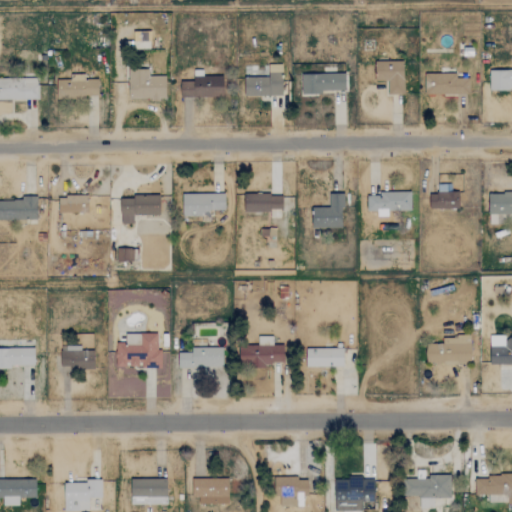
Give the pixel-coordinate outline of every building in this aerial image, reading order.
[(403,61),(374,62),(375,81),(387,80),(387,95),(403,94),(403,61)] [(281,96),(282,65),(268,64),(268,77),(244,77),(244,95),(281,96)] [(511,69),(489,70),(489,89),(511,88),(511,69)] [(165,76),(148,76),(148,70),(128,70),(128,98),(165,99),(165,76)] [(345,92),(345,73),(301,75),(301,93),(345,92)] [(456,74),(425,73),(424,94),(469,95),(469,78),(456,78),(456,74)] [(56,79),(56,97),(98,97),(98,79),(85,79),(85,74),(70,74),(70,79),(56,79)] [(180,97),(222,96),(221,74),(193,75),(193,79),(179,80),(180,97)] [(0,99),(38,99),(37,78),(0,78),(0,99)] [(410,191),(378,192),(378,196),(367,196),(367,211),(377,211),(377,217),(388,217),(388,211),(411,210),(410,191)] [(511,191),(488,192),(488,223),(501,223),(501,213),(511,213),(511,191)] [(458,192),(429,193),(429,209),(458,209),(458,192)] [(183,217),(209,216),(208,210),(224,210),(224,193),(182,194),(183,217)] [(244,212),(270,212),(270,218),(281,218),(281,194),(244,194),(244,212)] [(311,227),(342,228),(343,194),(329,194),(328,207),(311,207),(311,227)] [(58,213),(88,212),(87,195),(58,196),(58,213)] [(160,215),(159,196),(120,197),(120,224),(133,224),(132,215),(160,215)] [(36,199),(0,198),(0,219),(36,220),(36,199)] [(118,262),(135,262),(135,249),(118,248),(118,262)] [(157,333),(140,333),(140,345),(115,344),(115,366),(161,368),(161,350),(157,349),(157,333)] [(368,358),(368,338),(375,338),(375,335),(391,335),(391,337),(404,337),(404,361),(387,361),(387,358),(368,358)] [(490,364),(511,364),(511,338),(503,338),(503,335),(489,335),(490,364)] [(283,363),(283,345),(272,345),(272,336),(257,337),(257,345),(239,346),(239,363),(283,363)] [(426,343),(426,362),(470,363),(471,337),(442,336),(442,343),(426,343)] [(93,369),(94,350),(81,350),(81,346),(61,345),(61,368),(93,369)] [(0,366),(34,366),(33,347),(0,347),(0,366)] [(222,367),(222,347),(190,348),(190,352),(177,352),(177,368),(222,367)] [(343,367),(343,349),(307,348),(307,367),(343,367)] [(452,496),(451,472),(429,473),(429,476),(407,477),(408,495),(420,495),(420,506),(434,506),(434,496),(452,496)] [(511,500),(511,472),(487,472),(487,476),(474,476),(474,491),(488,492),(488,495),(507,496),(507,500),(511,500)] [(167,501),(167,475),(131,475),(131,501),(167,501)] [(307,475),(275,476),(276,504),(303,504),(302,495),(307,495),(307,475)] [(35,477),(0,476),(0,495),(2,495),(2,503),(18,503),(18,495),(35,495),(35,477)] [(373,478),(335,477),(335,509),(360,509),(361,500),(373,500),(373,478)] [(88,508),(88,495),(101,495),(101,478),(63,479),(64,509),(88,508)] [(227,478),(191,479),(192,497),(199,497),(199,504),(228,503),(227,478)]
